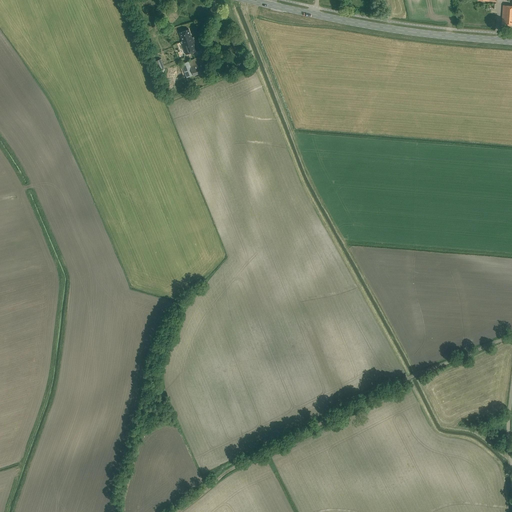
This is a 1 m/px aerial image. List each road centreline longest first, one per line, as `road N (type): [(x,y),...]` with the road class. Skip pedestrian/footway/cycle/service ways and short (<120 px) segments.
road 1 (track): [(511,336),(230,468),(175,511)]
road 2 (secondary): [(511,42),(383,28),(247,0)]
road 3 (track): [(247,0),(295,131)]
